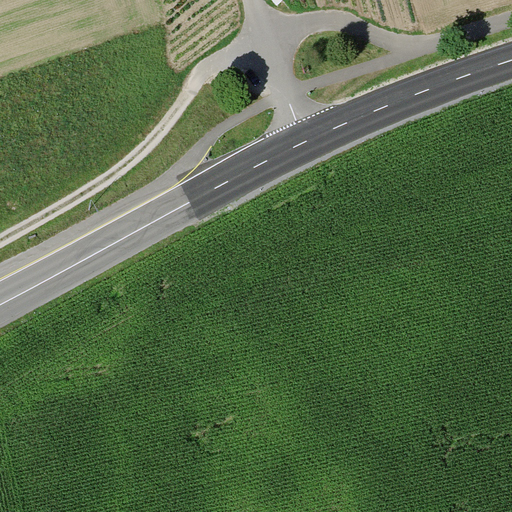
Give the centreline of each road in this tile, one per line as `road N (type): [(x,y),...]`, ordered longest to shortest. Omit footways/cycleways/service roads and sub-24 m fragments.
road 1 (secondary): [(0,304),(307,140),(511,61)]
road 2 (track): [(0,238),(79,196),(154,139),(209,62),(266,34),(324,19),(421,49)]
road 3 (track): [(307,140),(255,0)]
